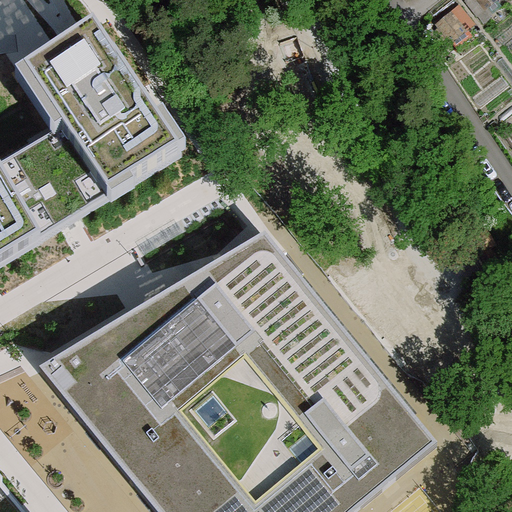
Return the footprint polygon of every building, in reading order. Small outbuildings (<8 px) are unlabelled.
[(479,0),(475,5),(491,18),(505,0),(479,0)] [(97,27),(21,75),(58,134),(105,207),(185,159),(97,27)] [(46,241),(105,207),(58,134),(4,168),(46,241)] [(0,269),(46,241),(4,168),(0,170),(0,269)] [(505,255),(487,229),(462,247),(471,261),(480,255),(489,267),(505,255)] [(359,511),(437,447),(266,237),(42,371),(155,511),(359,511)] [(0,486),(0,511),(24,511),(3,485),(0,486)]
